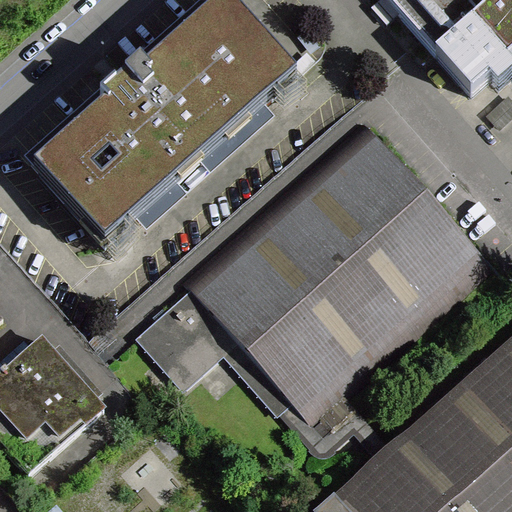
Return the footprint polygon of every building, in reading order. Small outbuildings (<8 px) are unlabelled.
[(511,6),(489,26),(465,0),(383,0),(478,107),(500,87),(510,99),(511,97),(511,6)] [(240,5),(44,178),(113,256),(310,84),(240,5)] [(311,437),(494,273),(371,136),(139,343),(188,397),(236,354),(311,437)] [(114,415),(52,344),(0,388),(0,412),(32,450),(51,434),(63,448),(81,433),(86,439),(114,415)] [(511,511),(511,347),(332,511),(511,511)]
